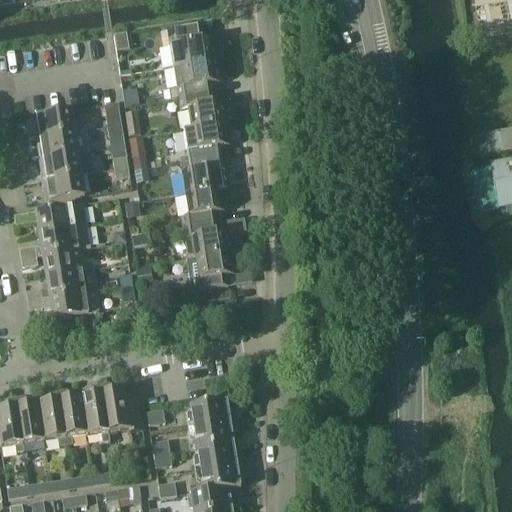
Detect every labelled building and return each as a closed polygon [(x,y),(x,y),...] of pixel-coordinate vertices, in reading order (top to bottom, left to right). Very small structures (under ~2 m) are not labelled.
[(0,0),(0,8),(15,6),(13,0),(0,0)] [(168,34),(156,36),(159,50),(163,72),(174,71),(174,70),(217,63),(213,42),(205,43),(203,29),(168,34)] [(177,91),(169,92),(171,103),(179,102),(214,96),(212,87),(220,85),(217,63),(174,70),(174,71),(177,91)] [(140,108),(137,92),(124,94),(126,110),(140,108)] [(214,96),(179,102),(180,113),(188,111),(192,132),(227,127),(223,105),(215,106),(214,96)] [(118,106),(104,108),(108,130),(122,128),(118,106)] [(71,113),(33,119),(36,141),(74,135),(71,114),(71,113)] [(136,115),(126,116),(128,130),(130,141),(140,139),(136,115)] [(192,133),(183,134),(187,154),(189,165),(231,158),(230,149),(227,127),(192,132),(192,133)] [(123,138),(122,128),(108,130),(109,140),(123,138)] [(511,132),(481,138),(484,158),(511,153),(511,132)] [(78,157),(90,155),(90,154),(86,133),(74,135),(36,141),(40,162),(77,156),(78,157)] [(43,184),(81,178),(78,157),(77,156),(40,162),(43,184)] [(189,165),(181,166),(182,176),(186,198),(221,192),(221,193),(229,192),(227,179),(234,178),(231,158),(189,165)] [(113,163),(106,164),(108,174),(115,173),(128,171),(127,160),(113,162),(113,163)] [(145,160),(133,162),(135,174),(147,172),(145,160)] [(511,162),(491,166),(491,167),(499,212),(511,209),(511,162)] [(128,171),(115,173),(116,183),(130,181),(128,171)] [(147,172),(135,174),(136,182),(137,186),(149,184),(147,172)] [(81,178),(43,184),(47,205),(84,199),(84,196),(90,195),(87,178),(81,179),(81,178)] [(189,219),(181,220),(183,231),(218,225),(217,216),(224,214),(221,193),(221,192),(186,198),(189,219)] [(140,219),(138,205),(126,207),(128,220),(140,219)] [(27,217),(14,219),(16,228),(37,225),(39,237),(87,229),(84,208),(73,209),(27,217)] [(218,225),(183,231),(185,242),(187,262),(231,256),(228,234),(220,235),(218,225)] [(41,249),(20,253),(21,262),(43,258),(80,252),(90,251),(87,229),(39,237),(41,249)] [(113,236),(115,247),(126,245),(124,234),(113,236)] [(152,248),(150,236),(132,239),(134,251),(152,248)] [(80,252),(43,258),(46,280),(84,274),(80,252)] [(187,262),(186,263),(191,295),(193,295),(228,289),(227,279),(235,278),(234,273),(238,272),(235,258),(232,258),(231,256),(187,262)] [(21,262),(22,272),(38,269),(36,259),(21,262)] [(147,265),(135,267),(138,283),(150,281),(147,265)] [(48,292),(26,295),(28,304),(49,301),(87,295),(97,293),(94,272),(84,274),(46,280),(48,292)] [(131,278),(119,280),(121,289),(133,288),(131,278)] [(121,289),(119,290),(121,304),(135,302),(133,288),(121,289)] [(49,301),(28,304),(29,314),(51,311),(53,323),(96,316),(99,314),(100,311),(97,293),(87,295),(49,301)] [(213,310),(232,308),(230,294),(222,295),(223,300),(212,302),(213,310)] [(109,436),(129,433),(129,436),(143,433),(137,399),(125,401),(124,393),(111,395),(110,386),(100,387),(108,436),(109,436)] [(110,444),(109,436),(108,436),(100,387),(91,389),(93,398),(81,399),(87,437),(86,438),(86,440),(102,437),(103,445),(110,444)] [(67,392),(58,394),(66,448),(73,447),(72,440),(86,438),(87,437),(81,399),(68,401),(67,392)] [(49,395),(50,404),(38,406),(44,444),(59,442),(60,449),(66,448),(58,394),(49,395)] [(24,399),(15,401),(24,454),(30,453),(29,446),(44,444),(38,406),(26,408),(24,399)] [(16,448),(17,455),(24,454),(15,401),(6,402),(7,411),(0,412),(0,446),(1,451),(16,448)] [(227,403),(189,409),(193,431),(236,424),(234,415),(229,416),(227,403)] [(158,428),(166,427),(164,413),(155,415),(158,428)] [(149,430),(158,428),(155,415),(146,416),(149,430)] [(193,431),(196,452),(234,446),(232,434),(237,433),(236,424),(193,431)] [(165,459),(170,458),(167,444),(159,445),(161,459),(165,459)] [(153,460),(161,459),(159,445),(151,446),(153,460)] [(234,446),(196,452),(200,474),(243,467),(241,457),(236,458),(234,446)] [(175,457),(170,458),(165,459),(166,471),(177,469),(175,457)] [(165,459),(161,459),(153,460),(155,472),(166,471),(165,459)] [(200,474),(203,494),(203,495),(234,490),(234,491),(241,490),(239,477),(244,476),(243,467),(200,474)] [(95,489),(111,487),(109,476),(93,478),(95,489)] [(95,489),(93,478),(72,482),(73,493),(95,489)] [(73,493),(72,482),(51,485),(52,496),(73,493)] [(52,496),(51,485),(29,488),(31,499),(52,496)] [(174,486),(166,487),(168,501),(177,499),(174,486)] [(158,488),(160,502),(168,501),(166,487),(158,488)] [(29,488),(7,492),(9,503),(31,499),(29,488)] [(139,490),(129,491),(117,493),(118,503),(130,502),(131,507),(141,505),(139,490)] [(203,495),(203,494),(191,496),(193,511),(232,511),(230,499),(235,498),(234,491),(234,490),(203,495)] [(106,505),(118,503),(117,493),(105,495),(106,505)] [(86,498),(74,500),(75,510),(87,509),(86,498)] [(63,511),(75,510),(74,500),(62,502),(63,511)]
